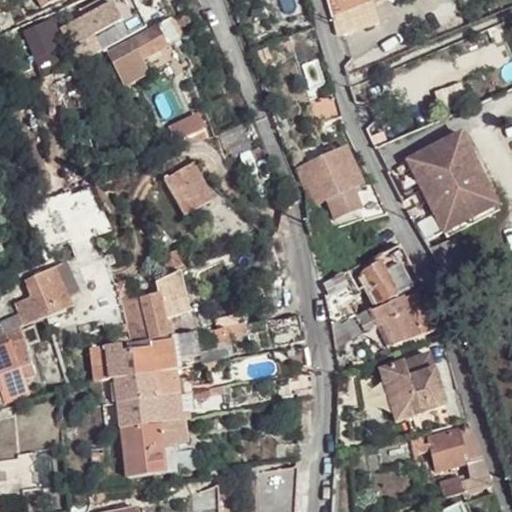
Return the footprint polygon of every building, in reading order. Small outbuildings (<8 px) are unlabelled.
[(36,0),(42,8),(55,0),(36,0)] [(95,3),(79,12),(89,30),(96,43),(100,41),(107,52),(149,30),(132,0),(122,0),(101,13),(95,3)] [(100,0),(95,3),(101,13),(122,0),(100,0)] [(161,0),(132,0),(149,30),(151,32),(171,22),(173,21),(161,0)] [(352,0),(341,0),(325,5),(336,44),(363,37),(352,0)] [(182,43),(171,22),(158,31),(169,50),(182,43)] [(61,71),(55,52),(62,50),(54,23),(20,33),(33,79),(61,71)] [(89,30),(78,36),(87,53),(98,46),(96,43),(89,30)] [(169,50),(158,31),(132,45),(144,64),(169,50)] [(131,43),(109,54),(125,88),(150,75),(144,64),(132,45),(131,43)] [(466,108),(460,88),(448,92),(454,112),(466,108)] [(450,114),(443,94),(432,99),(439,117),(450,114)] [(334,96),(310,104),(316,128),(341,120),(334,96)] [(199,118),(170,130),(173,136),(202,124),(199,118)] [(173,136),(181,154),(209,142),(202,124),(173,136)] [(241,129),(218,138),(225,160),(249,149),(241,129)] [(410,167),(442,240),(497,216),(465,143),(410,167)] [(344,151),(305,167),(323,206),(327,203),(334,222),(359,213),(351,193),(362,189),(344,151)] [(193,165),(164,179),(182,216),(212,201),(193,165)] [(305,167),(299,170),(317,207),(323,206),(305,167)] [(375,307),(381,305),(417,292),(402,266),(387,275),(381,264),(363,274),(360,280),(370,297),(375,307)] [(81,297),(67,266),(58,270),(70,299),(72,301),(81,297)] [(56,268),(25,282),(36,305),(39,312),(70,299),(58,270),(56,268)] [(299,317),(291,278),(269,283),(275,322),(299,317)] [(344,279),(324,288),(330,300),(337,297),(341,306),(354,300),(344,279)] [(140,301),(160,296),(158,288),(138,293),(140,301)] [(138,293),(127,297),(138,346),(151,343),(173,336),(170,323),(167,324),(160,296),(140,301),(138,293)] [(434,334),(418,295),(381,311),(388,327),(396,346),(398,350),(434,334)] [(219,332),(237,328),(235,317),(246,312),(241,297),(212,310),(219,332)] [(370,297),(362,301),(367,310),(373,307),(375,307),(370,297)] [(39,312),(36,305),(19,312),(20,318),(2,325),(3,329),(0,330),(0,340),(22,332),(56,318),(74,310),(76,308),(72,301),(70,299),(39,312)] [(74,310),(56,318),(60,331),(70,329),(81,326),(74,310)] [(373,313),(359,320),(366,333),(379,326),(373,313)] [(299,317),(275,322),(268,323),(269,331),(273,351),(305,345),(299,317)] [(336,349),(361,335),(352,320),(342,325),(340,322),(332,326),(336,349)] [(219,332),(214,333),(218,346),(223,348),(231,346),(229,339),(269,331),(268,323),(237,328),(219,332)] [(22,332),(0,340),(0,351),(25,342),(22,332)] [(115,354),(117,380),(154,376),(166,373),(178,371),(176,361),(201,357),(197,337),(173,342),(173,344),(151,347),(152,351),(115,354)] [(0,407),(7,405),(7,406),(29,398),(23,384),(36,379),(26,354),(28,353),(25,342),(0,351),(0,407)] [(306,350),(297,351),(297,365),(306,363),(306,350)] [(422,359),(373,379),(393,430),(410,424),(416,439),(422,438),(451,431),(435,392),(430,394),(424,380),(429,378),(422,359)] [(221,364),(207,366),(210,375),(223,373),(221,364)] [(154,376),(156,400),(169,398),(183,397),(197,394),(192,369),(179,371),(178,371),(166,373),(154,376)] [(310,392),(309,375),(297,376),(292,377),(293,394),(298,393),(310,392)] [(156,400),(154,376),(117,380),(120,405),(156,400)] [(429,378),(424,380),(430,394),(435,392),(429,378)] [(225,389),(210,392),(212,399),(226,396),(225,389)] [(169,398),(156,400),(159,426),(193,420),(191,417),(185,417),(183,397),(169,398)] [(159,426),(156,400),(120,405),(122,430),(159,426)] [(128,481),(164,477),(162,455),(161,450),(185,448),(190,447),(188,425),(192,424),(193,420),(159,426),(122,430),(128,481)] [(467,432),(458,435),(466,466),(479,462),(467,432)] [(466,466),(458,435),(427,443),(431,457),(434,457),(437,473),(455,469),(466,466)] [(424,448),(422,438),(416,439),(410,441),(412,451),(424,448)] [(274,448),(274,466),(287,465),(297,464),(298,447),(274,448)] [(186,452),(176,453),(178,473),(194,472),(192,451),(186,452)] [(176,453),(162,455),(164,477),(178,475),(178,473),(176,453)] [(214,459),(205,459),(207,471),(215,470),(214,459)] [(489,489),(479,462),(466,466),(455,469),(459,485),(462,496),(489,489)] [(122,468),(98,471),(100,489),(124,486),(122,468)] [(292,511),(292,473),(262,473),(262,511),(292,511)] [(462,496),(459,485),(443,490),(446,501),(462,496)] [(218,511),(216,490),(194,498),(194,511),(218,511)] [(130,491),(92,495),(93,505),(131,497),(130,491)]
